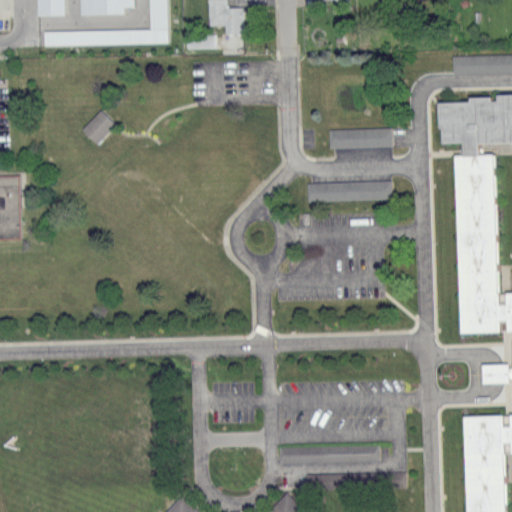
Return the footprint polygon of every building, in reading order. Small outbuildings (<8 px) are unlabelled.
[(64,14),(63,0),(35,0),(36,14),(64,14)] [(165,0),(147,0),(148,27),(42,29),(42,44),(166,41),(165,0)] [(133,0),(78,0),(79,13),(123,12),(122,6),(133,5),(133,0)] [(225,6),(224,0),(206,0),(207,23),(223,23),(223,32),(242,32),(242,5),(225,6)] [(511,52),(451,53),(451,72),(511,70),(511,52)] [(457,331),(511,329),(511,362),(479,363),(480,381),(511,380),(511,412),(461,414),(463,511),(511,511),(511,93),(436,96),(437,141),(460,140),(460,153),(452,153),(457,331)] [(113,122),(98,108),(79,128),(94,142),(113,122)] [(390,126),(327,127),(328,146),(390,145),(390,126)] [(0,238),(19,238),(19,173),(0,173),(0,238)] [(305,181),(306,200),(391,197),(390,179),(305,181)] [(277,445),(278,461),(378,460),(378,444),(277,445)] [(405,486),(404,470),(386,471),(386,487),(405,486)] [(162,511),(307,511),(285,490),(264,511),(238,511),(239,510),(228,510),(227,511),(199,511),(180,493),(162,511)]
